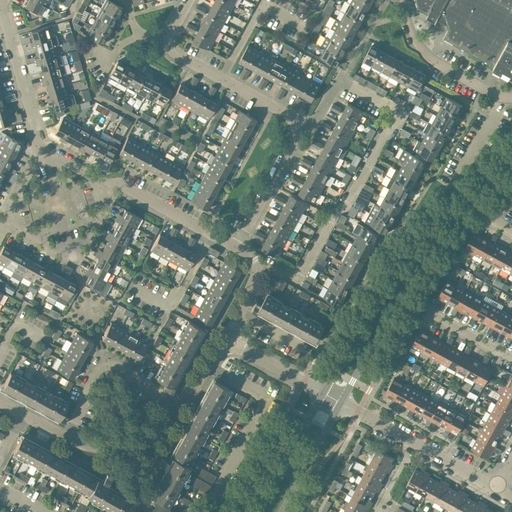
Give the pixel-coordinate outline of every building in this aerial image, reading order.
[(25,7),(41,15),(46,6),(34,0),(26,0),(28,1),(25,7)] [(105,0),(101,8),(117,17),(122,8),(108,0),(105,0)] [(215,0),(213,5),(229,14),(234,5),(225,0),(215,0)] [(351,0),(350,4),(366,13),(371,4),(364,0),(351,0)] [(443,39),(494,66),(508,40),(511,42),(511,0),(414,0),(418,9),(434,5),(436,0),(440,2),(444,5),(442,9),(448,30),(443,39)] [(345,13),(361,22),(366,13),(350,4),(345,13)] [(208,14),(224,22),(229,14),(213,5),(208,14)] [(96,17),(112,26),(117,17),(101,8),(96,17)] [(340,22),(356,30),(361,22),(345,13),(340,22)] [(203,23),(219,31),(224,22),(208,14),(203,23)] [(91,26),(107,35),(112,26),(96,17),(91,26)] [(335,31),(351,39),(356,30),(340,22),(336,19),(331,28),(335,31)] [(198,31),(215,40),(219,31),(203,23),(198,31)] [(30,43),(51,37),(48,26),(30,31),(32,38),(29,39),(30,43)] [(86,35),(102,44),(107,35),(91,26),(86,35)] [(193,41),(209,50),(215,40),(198,31),(193,41)] [(330,40),(347,48),(351,39),(335,31),(330,40)] [(36,51),(54,46),(59,45),(56,35),(51,37),(30,43),(31,46),(35,45),(36,51)] [(325,48),(342,57),(347,48),(330,40),(326,37),(321,46),(325,48)] [(493,68),(511,78),(511,42),(508,40),(494,66),(493,68)] [(239,62),(249,67),(258,50),(248,45),(239,62)] [(362,61),(372,67),(381,50),(371,45),(362,61)] [(36,62),(57,56),(54,46),(36,51),(38,58),(35,59),(36,62)] [(320,58),(337,67),(342,57),(325,48),(320,58)] [(249,67),(258,72),(267,55),(258,50),(249,67)] [(372,67),(381,71),(390,55),(381,50),(372,67)] [(258,72),(267,76),(276,60),(267,55),(258,72)] [(381,71),(390,76),(399,60),(390,55),(381,71)] [(42,71),(59,66),(57,56),(36,62),(37,66),(40,65),(42,71)] [(267,76),(276,81),(284,65),(276,60),(267,76)] [(390,76),(399,81),(408,65),(399,60),(390,76)] [(117,82),(126,66),(117,61),(108,77),(117,82)] [(42,82),(62,76),(66,75),(63,65),(59,66),(42,71),(44,77),(40,78),(42,82)] [(276,81),(285,86),(293,70),(284,65),(276,81)] [(399,81),(408,86),(416,70),(408,65),(399,81)] [(126,87),(135,71),(126,66),(117,82),(126,87)] [(285,86),(294,91),(302,75),(293,70),(285,86)] [(408,86),(417,91),(426,75),(416,70),(408,86)] [(135,92),(144,76),(135,71),(126,87),(135,92)] [(294,91),(303,96),(311,80),(302,75),(294,91)] [(48,91),(65,86),(62,76),(42,82),(43,86),(46,84),(48,91)] [(142,102),(144,97),(153,81),(144,76),(135,92),(133,97),(142,102)] [(303,96),(312,101),(321,85),(311,80),(303,96)] [(144,97),(153,102),(162,86),(153,81),(144,97)] [(171,100),(180,105),(189,89),(180,84),(171,100)] [(47,101),(68,95),(65,86),(48,91),(50,97),(46,98),(47,101)] [(153,102),(163,107),(171,91),(162,86),(153,102)] [(180,105),(189,110),(198,94),(189,89),(180,105)] [(189,110),(198,115),(207,99),(198,94),(189,110)] [(52,104),(54,111),(71,106),(68,95),(47,101),(48,105),(52,104)] [(441,106),(457,115),(463,106),(446,97),(441,106)] [(198,115),(208,120),(216,104),(207,99),(198,115)] [(343,112),(359,121),(364,112),(348,103),(343,112)] [(0,104),(0,115),(10,112),(9,109),(5,110),(4,104),(0,104)] [(436,115),(453,124),(457,115),(441,106),(436,115)] [(234,120),(251,129),(256,120),(239,111),(234,120)] [(0,115),(0,126),(10,124),(8,117),(11,116),(10,112),(0,115)] [(108,120),(113,122),(117,114),(113,112),(108,120)] [(338,121),(354,130),(359,121),(343,112),(338,121)] [(432,124),(448,133),(453,124),(436,115),(432,124)] [(119,122),(128,127),(131,122),(122,116),(119,122)] [(62,141),(72,122),(63,117),(54,133),(60,136),(59,140),(62,141)] [(229,129),(246,138),(251,129),(234,120),(229,129)] [(333,130),(349,139),(354,130),(338,121),(333,130)] [(73,143),(81,127),(72,122),(62,141),(65,143),(67,140),(73,143)] [(427,133),(443,142),(448,133),(432,124),(428,122),(423,131),(427,133)] [(80,151),(90,132),(81,127),(73,143),(78,146),(76,149),(80,151)] [(225,138),(241,147),(246,138),(229,129),(225,138)] [(328,139),(344,148),(349,139),(333,130),(328,139)] [(91,153),(99,137),(90,132),(80,151),(83,153),(85,150),(91,153)] [(422,142),(438,151),(443,142),(427,133),(422,142)] [(6,134),(0,143),(19,154),(21,150),(18,149),(21,143),(6,134)] [(103,160),(109,163),(120,142),(111,136),(108,142),(98,161),(101,163),(103,160)] [(94,159),(98,161),(108,142),(99,137),(91,153),(96,156),(94,159)] [(119,153),(128,158),(137,142),(128,137),(119,153)] [(220,147),(236,156),(241,147),(225,138),(220,147)] [(323,148),(340,157),(344,148),(328,139),(323,148)] [(413,150),(433,160),(438,151),(422,142),(418,140),(413,150)] [(128,158),(137,163),(146,147),(137,142),(128,158)] [(0,143),(0,144),(0,154),(11,161),(14,155),(17,157),(19,154),(0,143)] [(137,163),(146,168),(155,152),(146,147),(137,163)] [(215,156),(231,165),(236,156),(220,147),(215,156)] [(318,157),(335,166),(340,157),(323,148),(318,157)] [(404,162),(420,170),(426,161),(404,149),(399,159),(404,162)] [(146,168),(155,173),(164,157),(155,152),(146,168)] [(0,154),(0,166),(10,172),(11,168),(8,166),(11,161),(0,154)] [(210,165),(226,174),(231,165),(215,156),(210,165)] [(155,173),(164,178),(173,162),(164,157),(155,173)] [(314,166),(330,175),(335,166),(318,157),(314,166)] [(164,178),(173,183),(182,167),(173,162),(164,178)] [(399,171),(416,179),(420,170),(404,162),(399,171)] [(205,174),(221,183),(226,174),(210,165),(205,174)] [(0,166),(0,178),(2,179),(5,173),(8,175),(10,172),(0,166)] [(309,175),(325,184),(330,175),(314,166),(309,175)] [(391,178),(411,188),(416,179),(399,171),(396,169),(391,178)] [(200,183),(216,192),(221,183),(205,174),(200,183)] [(304,184),(320,193),(325,184),(309,175),(304,184)] [(390,188),(406,197),(411,188),(391,178),(386,187),(390,188)] [(195,192),(211,200),(216,192),(200,183),(195,192)] [(299,193),(315,202),(320,193),(304,184),(299,193)] [(385,197),(401,206),(406,197),(390,188),(385,197)] [(190,201),(206,210),(211,200),(195,192),(190,201)] [(286,203),(303,212),(308,203),(291,194),(286,203)] [(380,206),(396,215),(401,206),(385,197),(380,206)] [(281,212),(298,221),(303,212),(286,203),(281,212)] [(370,212),(391,224),(396,215),(380,206),(375,204),(370,212)] [(117,217),(136,228),(141,218),(125,210),(122,216),(119,214),(117,217)] [(277,221),(293,230),(298,221),(281,212),(277,221)] [(365,222),(386,234),(391,224),(370,212),(365,222)] [(115,228),(131,236),(136,228),(117,217),(115,221),(118,222),(115,228)] [(272,230),(288,239),(293,230),(277,221),(272,230)] [(358,235),(374,244),(379,234),(363,225),(358,235)] [(107,235),(126,245),(131,236),(115,228),(112,233),(109,232),(107,235)] [(267,239),(283,248),(288,239),(272,230),(267,239)] [(464,249),(474,254),(483,237),(474,232),(464,249)] [(150,251),(160,256),(169,240),(159,234),(150,251)] [(105,246),(121,254),(126,245),(107,235),(105,238),(108,240),(105,246)] [(353,244),(369,252),(374,244),(358,235),(353,244)] [(474,254),(483,259),(492,242),(494,243),(496,240),(492,237),(490,241),(483,237),(474,254)] [(262,248),(278,257),(283,248),(267,239),(262,248)] [(160,256),(169,261),(178,244),(169,240),(160,256)] [(483,259),(492,264),(501,247),(494,243),(492,242),(483,259)] [(169,261),(178,266),(186,249),(178,244),(169,261)] [(348,253),(364,261),(369,252),(353,244),(348,253)] [(0,251),(0,264),(4,266),(14,247),(11,245),(9,249),(3,245),(0,251)] [(97,253),(116,263),(121,254),(105,246),(102,251),(99,250),(97,253)] [(4,266),(13,271),(22,255),(16,252),(18,249),(14,247),(4,266)] [(207,252),(217,257),(219,252),(210,247),(207,252)] [(492,264),(501,269),(510,252),(511,253),(511,252),(511,248),(510,247),(508,251),(501,247),(492,264)] [(178,266),(187,271),(196,254),(186,249),(178,266)] [(501,269),(510,274),(511,269),(511,252),(511,253),(510,252),(501,269)] [(95,264),(111,272),(116,263),(97,253),(95,256),(98,258),(95,264)] [(343,261),(359,270),(364,261),(348,253),(343,261)] [(13,271),(22,276),(32,257),(29,255),(27,258),(22,255),(13,271)] [(22,276),(31,281),(40,265),(34,262),(36,259),(32,257),(22,276)] [(219,271),(235,280),(240,270),(224,261),(219,271)] [(338,270),(354,279),(359,270),(343,261),(338,270)] [(87,271),(106,281),(111,272),(95,264),(92,269),(89,268),(87,271)] [(31,281),(40,286),(50,267),(47,265),(45,268),(40,265),(31,281)] [(40,286),(49,291),(57,275),(52,272),(54,269),(50,267),(40,286)] [(333,279),(349,288),(354,279),(338,270),(333,279)] [(89,289),(104,297),(111,284),(106,281),(87,271),(86,274),(89,276),(85,282),(91,285),(89,289)] [(214,280),(230,289),(235,280),(219,271),(214,280)] [(47,295),(56,300),(68,277),(65,275),(63,278),(57,275),(49,291),(47,295)] [(56,300),(65,305),(76,285),(70,282),(71,279),(68,277),(56,300)] [(328,288),(344,297),(349,288),(333,279),(328,288)] [(495,279),(493,283),(501,288),(504,284),(495,279)] [(209,289),(225,298),(230,289),(214,280),(209,289)] [(447,302),(456,286),(447,280),(438,297),(447,302)] [(456,307),(465,290),(456,286),(447,302),(454,306),(456,307)] [(323,298),(339,307),(344,297),(328,288),(323,298)] [(204,298),(220,307),(225,298),(209,289),(204,298)] [(465,312),(474,295),(465,290),(456,307),(454,306),(452,309),(456,312),(458,309),(465,312)] [(258,313),(315,344),(325,327),(267,295),(262,304),(257,302),(252,310),(258,313)] [(474,317),(483,300),(474,295),(465,312),(472,316),(474,317)] [(199,307),(215,315),(220,307),(204,298),(199,307)] [(483,322),(492,305),(483,300),(474,317),(472,316),(470,319),(474,322),(476,318),(483,322)] [(492,327),(501,310),(492,305),(483,322),(490,326),(492,327)] [(194,316),(210,325),(215,315),(199,307),(194,316)] [(494,328),(501,332),(510,315),(501,310),(492,327),(490,326),(488,329),(492,331),(494,328)] [(501,332),(508,336),(510,337),(511,332),(511,315),(510,315),(501,332)] [(163,388),(172,393),(175,387),(174,387),(206,330),(188,321),(157,378),(166,384),(163,388)] [(102,339),(111,344),(120,328),(111,323),(102,339)] [(111,344),(120,349),(129,333),(120,328),(111,344)] [(411,346),(420,351),(430,334),(432,336),(433,332),(429,330),(428,333),(420,329),(411,346)] [(71,342),(88,351),(93,342),(77,333),(71,342)] [(120,349),(129,354),(138,338),(129,333),(120,349)] [(420,351),(429,356),(439,339),(432,336),(430,334),(420,351)] [(129,354),(139,359),(147,343),(138,338),(129,354)] [(429,356),(438,361),(448,344),(450,345),(451,342),(447,340),(445,343),(439,339),(429,356)] [(67,351),(83,360),(88,351),(71,342),(67,351)] [(438,361),(447,366),(457,349),(450,345),(448,344),(438,361)] [(447,366),(456,371),(465,354),(468,355),(469,352),(465,350),(463,353),(457,349),(447,366)] [(62,360),(78,369),(83,360),(67,351),(62,360)] [(456,371),(465,376),(474,359),(468,355),(465,354),(456,371)] [(465,376),(474,381),(483,364),(485,365),(487,362),(483,359),(481,363),(474,359),(465,376)] [(56,369),(73,378),(78,369),(62,360),(56,369)] [(412,367),(419,371),(422,367),(414,363),(412,367)] [(474,381),(483,386),(493,369),(485,365),(483,364),(474,381)] [(57,421),(63,424),(67,416),(63,414),(68,404),(10,373),(1,390),(57,421)] [(394,400),(403,383),(394,378),(385,395),(392,399),(394,400)] [(152,508),(153,511),(174,511),(172,511),(170,511),(168,505),(189,466),(187,465),(229,389),(211,379),(167,460),(161,457),(158,462),(166,467),(151,495),(154,497),(153,500),(155,507),(152,508)] [(403,405),(412,388),(403,383),(394,400),(392,399),(390,402),(394,404),(396,401),(403,405)] [(511,388),(506,386),(501,395),(511,400),(511,388)] [(412,410),(421,393),(412,388),(403,405),(410,409),(412,410)] [(421,415),(430,398),(421,393),(412,410),(410,409),(408,412),(412,414),(414,411),(421,415)] [(511,400),(501,395),(496,403),(511,412),(511,414),(511,415),(511,414),(511,400)] [(430,420),(439,403),(430,398),(421,415),(428,418),(430,420)] [(432,421),(439,424),(448,407),(439,403),(430,420),(428,418),(426,422),(430,424),(432,421)] [(511,412),(496,403),(491,412),(508,422),(511,415),(511,414),(511,412)] [(439,424),(446,428),(448,429),(457,412),(448,407),(439,424)] [(444,431),(448,434),(450,431),(457,434),(466,417),(457,412),(448,429),(446,428),(444,431)] [(491,412),(486,421),(503,431),(502,433),(505,435),(508,430),(504,429),(508,422),(491,412)] [(486,421),(481,430),(498,440),(502,433),(503,431),(486,421)] [(493,449),(492,451),(496,452),(498,448),(495,446),(498,440),(481,430),(477,439),(493,449)] [(142,511),(139,511),(137,505),(134,503),(136,499),(107,484),(112,476),(107,473),(103,479),(22,435),(13,452),(89,494),(88,496),(117,511),(142,511)] [(471,449),(488,458),(492,451),(493,449),(477,439),(471,449)] [(372,458),(391,468),(393,464),(391,463),(394,457),(375,447),(374,451),(376,452),(372,458)] [(365,466),(383,476),(386,471),(388,472),(391,468),(372,458),(369,464),(367,463),(365,466)] [(362,477),(380,487),(383,483),(381,482),(383,476),(365,466),(363,470),(366,471),(362,477)] [(195,474),(201,477),(205,470),(199,467),(195,474)] [(410,487),(416,490),(426,472),(422,470),(421,472),(415,469),(405,487),(409,489),(410,487)] [(201,477),(206,480),(210,473),(205,470),(201,477)] [(421,496),(424,498),(434,479),(429,476),(430,474),(426,472),(416,490),(422,494),(421,496)] [(206,480),(212,483),(216,476),(210,473),(206,480)] [(190,484),(195,487),(199,480),(194,476),(190,484)] [(355,485),(373,495),(376,490),(378,491),(380,487),(362,477),(359,483),(356,482),(355,485)] [(429,497),(435,501),(445,482),(441,480),(440,482),(434,479),(424,498),(428,500),(429,497)] [(195,487),(201,490),(205,483),(199,480),(195,487)] [(440,506),(443,508),(453,490),(448,487),(449,485),(445,482),(435,501),(441,504),(440,506)] [(201,490),(207,493),(211,486),(205,483),(201,490)] [(352,496),(370,506),(372,502),(370,501),(373,495),(355,485),(353,488),(355,490),(352,496)] [(448,508),(454,511),(464,493),(460,490),(459,493),(453,490),(443,508),(447,510),(448,508)] [(465,511),(472,500),(467,497),(468,495),(464,493),(454,511),(455,511),(465,511)] [(344,504),(358,511),(363,511),(366,509),(368,510),(370,506),(352,496),(348,502),(346,501),(344,504)] [(478,511),(483,503),(479,501),(478,503),(472,500),(465,511),(478,511)] [(77,507),(84,511),(88,506),(80,502),(77,507)] [(490,511),(491,510),(486,508),(487,505),(483,503),(478,511),(490,511)]
